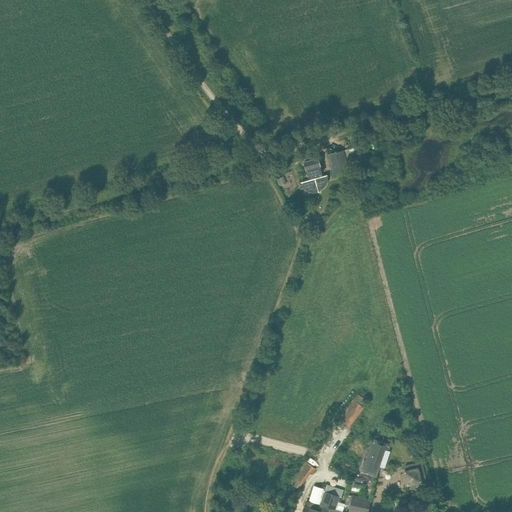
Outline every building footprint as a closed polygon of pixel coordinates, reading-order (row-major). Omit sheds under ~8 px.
[(343,151),(328,155),(333,174),(349,169),(347,165),(366,160),(364,155),(367,154),(364,144),(355,147),(355,148),(343,151)] [(318,158),(304,161),(308,175),(309,179),(301,182),(302,182),(304,185),(306,188),(308,190),(311,191),(315,192),(318,191),(318,192),(319,192),(318,190),(321,189),(324,187),(325,184),(326,182),(327,179),(326,176),(328,175),(327,175),(323,176),(320,166),(318,158)] [(357,393),(336,420),(348,429),(364,407),(361,405),(366,400),(357,393)] [(363,471),(376,476),(385,450),(388,451),(390,445),(373,439),(363,471)] [(316,469),(305,461),(290,482),(299,489),(311,472),(313,473),(316,469)] [(405,466),(411,489),(427,485),(422,462),(405,466)] [(340,502),(342,497),(341,497),(344,490),(327,484),(318,511),(312,508),(313,503),(306,501),(302,511),(342,511),(336,510),(338,501),(340,502)] [(367,511),(370,502),(354,498),(352,498),(351,506),(350,509),(361,511),(367,511)]
